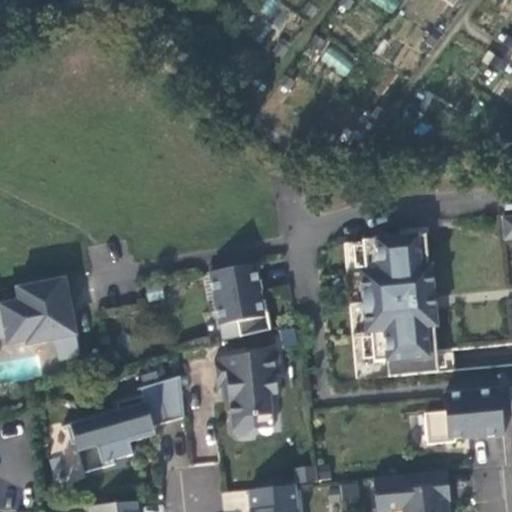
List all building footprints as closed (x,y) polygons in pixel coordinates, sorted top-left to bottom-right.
[(354,1),(352,0),(342,0),(339,4),(348,10),(354,1)] [(369,0),(390,13),(399,1),(397,0),(369,0)] [(317,9),(309,3),(303,11),(311,17),(317,9)] [(430,35),(438,41),(443,34),(435,29),(430,35)] [(325,42),(316,35),(310,44),(318,50),(325,42)] [(438,41),(430,35),(425,42),(432,48),(438,41)] [(510,48),(511,45),(511,38),(508,36),(503,43),(510,48)] [(288,49),(279,43),(273,52),(281,58),(288,49)] [(347,76),(355,60),(328,47),(320,62),(347,76)] [(497,67),(501,60),(494,55),(490,63),(497,67)] [(501,60),(497,67),(504,72),(509,65),(501,60)] [(295,82),(287,76),(280,84),(289,90),(295,82)] [(258,89),(250,83),(243,92),(252,98),(258,89)] [(410,104),(417,109),(422,102),(415,97),(410,104)] [(417,109),(410,104),(405,110),(412,116),(417,109)] [(372,114),(380,120),(385,113),(378,107),(372,114)] [(380,120),(372,114),(367,121),(375,126),(380,120)] [(510,142),(509,133),(501,134),(501,143),(510,142)] [(435,311),(434,297),(431,266),(429,266),(426,236),(363,241),(366,272),(362,272),(365,303),(368,333),(371,333),(374,362),(387,361),(389,378),(439,373),(437,351),(434,327),(437,326),(435,311)] [(238,323),(241,337),(271,330),(265,301),(261,301),(260,292),(261,291),(256,264),(211,273),(220,326),(238,323)] [(65,277),(17,287),(20,301),(0,305),(0,334),(7,333),(7,337),(30,333),(31,339),(32,343),(55,339),(59,359),(79,355),(72,314),(65,316),(64,309),(71,308),(65,277)] [(223,341),(241,337),(238,323),(220,326),(223,341)] [(30,333),(7,337),(9,344),(31,339),(30,333)] [(253,417),(273,415),(270,395),(278,394),(276,375),(281,374),(279,351),(214,358),(217,387),(228,386),(232,431),(238,436),(250,434),(255,429),(253,417)] [(134,454),(130,442),(128,433),(153,426),(185,416),(180,376),(141,388),(143,395),(117,402),(119,410),(67,425),(73,444),(76,443),(85,473),(116,464),(115,460),(134,454)] [(504,436),(500,390),(444,395),(446,412),(425,414),(428,445),(456,443),(456,439),(477,437),(477,438),(504,436)] [(274,427),(273,415),(253,417),(255,429),(274,427)] [(156,435),(153,426),(128,433),(130,442),(156,435)] [(297,484),(317,482),(315,467),(296,469),(297,484)] [(443,511),(442,503),(451,502),(447,471),(402,476),(403,490),(396,491),(399,509),(403,509),(403,511),(443,511)] [(297,511),(295,486),(249,491),(251,511),(250,511),(249,511),(297,511)] [(138,511),(138,502),(92,507),(92,511),(138,511)]
